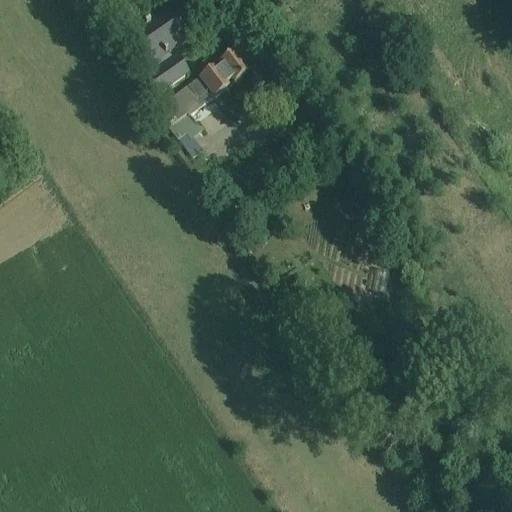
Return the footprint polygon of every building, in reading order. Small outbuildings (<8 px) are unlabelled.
[(125,0),(64,0),(85,29),(125,0)] [(147,104),(187,77),(176,62),(174,63),(168,55),(194,38),(173,8),(132,37),(152,66),(153,66),(159,74),(137,89),(147,104)] [(188,140),(198,132),(189,120),(248,75),(233,55),(155,113),(161,124),(180,146),(179,147),(190,162),(199,155),(188,140)] [(214,190),(226,194),(230,182),(218,178),(214,190)] [(330,359),(325,363),(332,373),(338,370),(330,359)]
